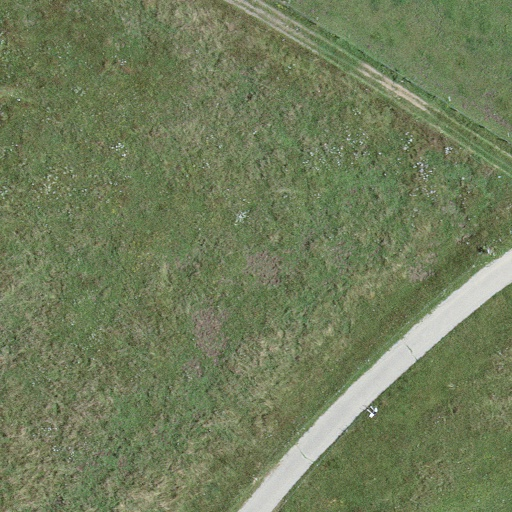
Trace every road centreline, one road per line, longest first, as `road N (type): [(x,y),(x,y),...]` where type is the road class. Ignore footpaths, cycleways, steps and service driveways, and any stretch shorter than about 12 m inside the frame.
road 1 (track): [(255,511),(317,437),(460,298),(511,272)]
road 2 (track): [(511,185),(461,136),(239,0)]
